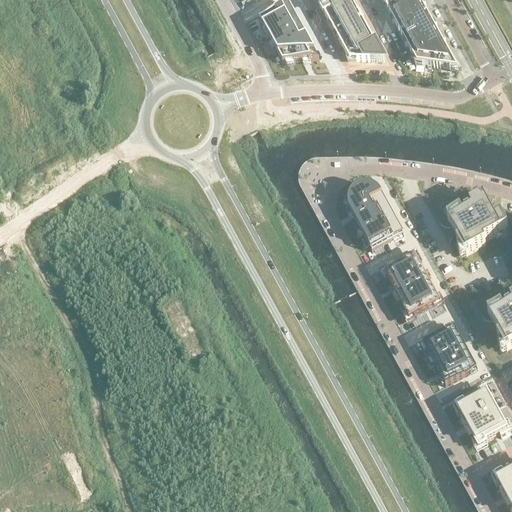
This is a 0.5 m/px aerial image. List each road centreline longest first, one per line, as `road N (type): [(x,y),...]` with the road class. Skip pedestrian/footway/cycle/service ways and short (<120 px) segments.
road 1 (residential): [(490,511),(326,203),(336,182),(366,168),(409,169),(511,194)]
road 2 (track): [(145,138),(9,221),(78,341),(127,511)]
road 3 (secondary): [(404,511),(209,149)]
road 4 (secondary): [(186,161),(382,511)]
road 5 (residential): [(264,95),(452,100),(494,81)]
